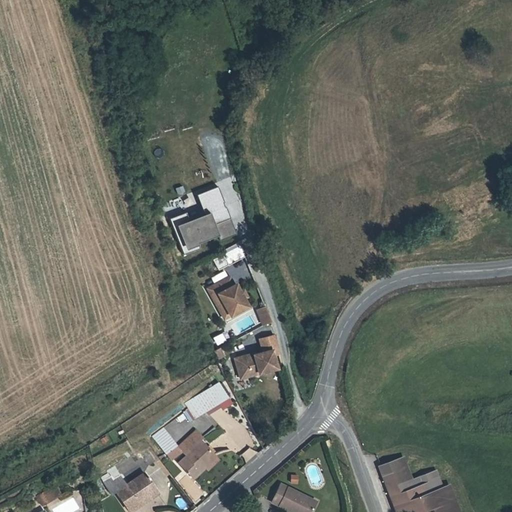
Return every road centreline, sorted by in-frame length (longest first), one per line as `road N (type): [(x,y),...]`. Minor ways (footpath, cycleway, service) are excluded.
road 1 (tertiary): [(511,266),(413,274),(374,288),(346,324),(325,403)]
road 2 (tertiary): [(325,403),(208,511)]
